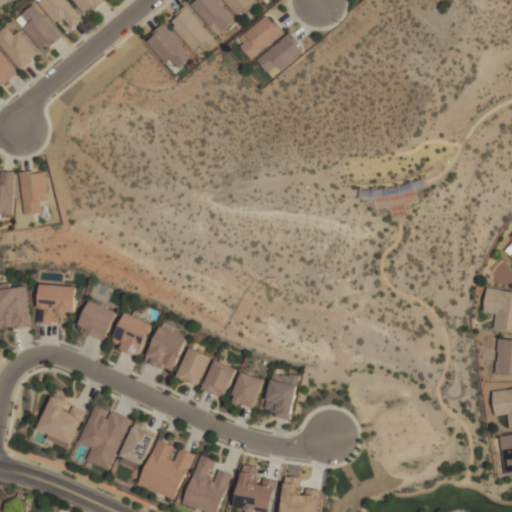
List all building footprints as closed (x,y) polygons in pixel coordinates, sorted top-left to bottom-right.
[(68,0),(83,18),(72,27),(64,18),(59,22),(57,20),(55,22),(40,2),(38,0),(68,0)] [(75,0),(104,0),(94,9),(92,7),(85,12),(75,0)] [(192,4),(197,0),(217,0),(234,19),(216,34),(192,4)] [(255,0),(257,2),(254,5),(254,6),(243,15),(240,12),(237,15),(225,0),(255,0)] [(17,19),(35,4),(61,36),(51,45),(48,42),(41,48),(17,19)] [(174,27),(176,25),(173,21),(178,17),(175,14),(186,5),(214,39),(203,49),(199,45),(193,50),(174,27)] [(252,58),(241,45),(244,43),(240,37),(267,15),(273,22),(276,20),(285,31),(252,58)] [(147,41),(155,35),(153,33),(163,24),(190,57),(173,71),(168,65),(172,61),(170,58),(165,63),(147,41)] [(0,42),(0,32),(2,31),(1,30),(5,27),(5,28),(8,26),(15,35),(20,31),(38,52),(30,58),(32,60),(22,69),(0,42)] [(258,59),(290,32),(299,42),(296,45),(303,52),(273,77),(258,59)] [(0,50),(18,72),(7,82),(6,81),(0,86),(0,50)] [(20,172),(34,170),(34,172),(42,171),(42,172),(43,172),(47,200),(45,200),(46,205),(41,206),(41,212),(24,214),(22,199),(24,199),(20,172)] [(15,171),(13,214),(0,214),(0,183),(1,183),(2,171),(15,171)] [(511,241),(503,250),(511,258),(511,233),(508,237),(511,240),(511,241)] [(0,329),(30,325),(24,286),(7,288),(6,283),(0,284),(0,329)] [(57,325),(58,317),(66,318),(66,312),(75,313),(76,286),(39,284),(37,324),(57,325)] [(487,287),(511,290),(511,330),(495,328),(497,313),(484,312),(487,287)] [(105,340),(117,312),(89,300),(78,328),(105,340)] [(152,324),(125,313),(113,341),(121,344),(119,349),(139,356),(152,324)] [(171,331),(172,327),(162,322),(145,360),(173,372),(187,338),(171,331)] [(499,338),(511,338),(511,374),(496,373),(499,338)] [(212,356),(190,347),(177,376),(199,385),(212,356)] [(204,389),(227,396),(236,367),(212,360),(204,389)] [(232,400),(253,408),(264,380),(242,372),(232,400)] [(299,377),(272,372),(265,409),(275,411),(274,417),(290,420),(299,377)] [(493,391),(511,388),(511,427),(511,428),(509,413),(496,415),(493,391)] [(48,439),(70,448),(86,411),(68,404),(71,395),(56,389),(39,429),(50,434),(48,439)] [(110,469),(130,419),(94,405),(80,442),(92,447),(87,460),(110,469)] [(121,455),(143,465),(157,432),(136,422),(121,455)] [(500,436),(511,434),(511,473),(506,474),(500,436)] [(140,483),(160,440),(173,446),(168,457),(176,461),(182,448),(195,454),(175,499),(140,483)] [(219,511),(232,473),(214,468),(217,460),(201,455),(185,505),(208,511),(219,511)] [(271,511),(278,480),(260,477),(261,467),(244,463),(236,507),(246,509),(245,511),(271,511)] [(280,511),(286,478),(301,480),(308,481),(307,489),(311,489),(311,483),(324,484),(320,511),(280,511)]
